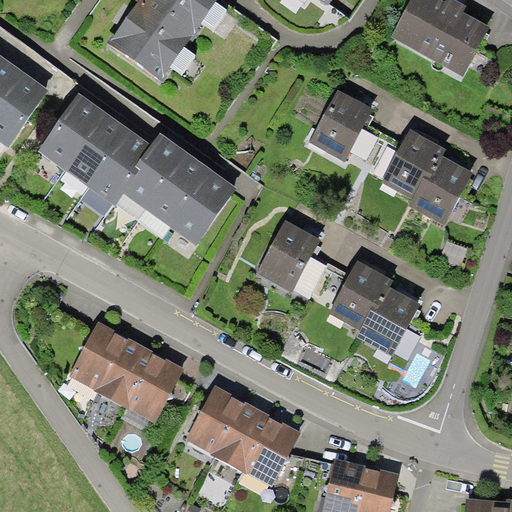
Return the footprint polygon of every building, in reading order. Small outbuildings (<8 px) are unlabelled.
[(136,0),(138,1),(114,36),(112,34),(107,41),(163,81),(168,74),(166,73),(190,39),(194,41),(200,31),(197,29),(217,0),(136,0)] [(490,27),(463,12),(453,6),(445,1),(443,0),(411,0),(391,36),(462,76),(490,27)] [(456,0),(445,0),(445,1),(453,6),(463,12),(467,6),(456,0)] [(0,100),(22,70),(11,63),(0,54),(0,100)] [(22,70),(0,100),(0,140),(7,146),(48,89),(35,80),(22,70)] [(356,98),(338,89),(310,142),(344,161),(346,158),(349,151),(369,114),(373,108),(356,98)] [(64,169),(105,111),(93,103),(79,93),(38,151),(64,169)] [(86,185),(127,127),(116,119),(105,111),(64,169),(86,185)] [(369,125),(374,117),(369,114),(349,151),(367,160),(376,142),(382,132),(369,125)] [(86,185),(115,206),(124,193),(141,170),(136,166),(151,145),(140,137),(127,127),(86,185)] [(430,178),(443,156),(446,149),(428,139),(410,129),(403,143),(383,179),(381,183),(412,199),(425,175),(430,178)] [(388,135),(382,132),(376,142),(383,145),(388,135)] [(124,193),(147,210),(188,153),(174,143),(160,133),(151,145),(136,166),(141,170),(124,193)] [(403,143),(388,135),(383,145),(368,170),(383,179),(403,143)] [(147,210),(170,226),(210,169),(200,161),(188,153),(147,210)] [(458,164),(443,156),(430,178),(425,175),(412,199),(409,206),(445,225),(474,173),(458,164)] [(210,169),(170,226),(196,244),(237,188),(224,178),(210,169)] [(304,230),(286,221),(257,274),(292,292),(293,289),(311,257),(320,239),(304,230)] [(313,293),(327,266),(311,257),(293,289),(310,298),(313,293)] [(377,309),(390,286),(394,279),(376,270),(357,260),(349,275),(333,304),(328,313),(359,330),(372,306),(377,309)] [(349,275),(329,263),(327,266),(313,293),(333,304),(349,275)] [(405,295),(390,286),(377,309),(372,306),(359,330),(356,336),(393,356),(421,303),(405,295)] [(93,391),(98,393),(128,339),(117,333),(114,331),(115,330),(99,321),(69,375),(94,389),(93,391)] [(129,410),(129,409),(145,379),(140,376),(152,354),(154,351),(140,344),(128,338),(128,339),(98,393),(129,410)] [(165,361),(152,354),(140,376),(145,379),(129,409),(155,423),(184,369),(172,362),(166,359),(165,361)] [(211,454),(215,457),(245,403),(234,397),(231,395),(232,394),(216,385),(186,439),(211,453),(211,454)] [(246,473),(246,472),(262,443),(257,440),(269,417),(271,415),(257,408),(245,401),(245,403),(215,457),(246,473)] [(282,424),(269,417),(257,440),(262,443),(246,472),(272,486),(301,432),(289,426),(283,423),(282,424)] [(359,496),(366,468),(366,466),(353,463),(335,458),(321,511),(359,511),(363,497),(359,496)] [(380,471),(366,468),(359,496),(363,497),(359,511),(390,511),(400,474),(384,470),(381,469),(380,471)] [(511,511),(511,498),(507,498),(506,502),(466,498),(464,511),(511,511)]
